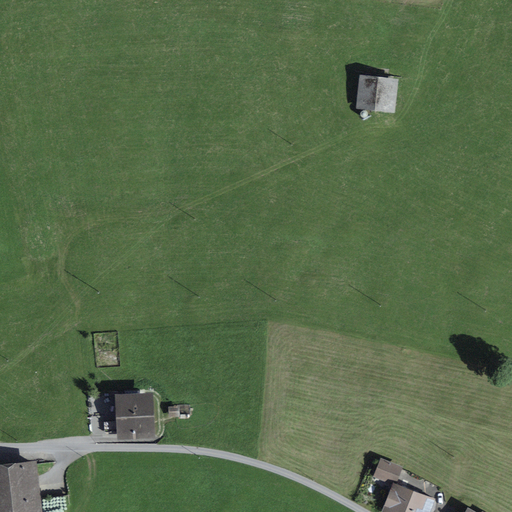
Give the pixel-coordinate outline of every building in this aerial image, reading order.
[(394,83),(362,79),(359,108),(380,110),(379,118),(387,119),(388,111),(391,111),(394,83)] [(27,237),(33,256),(55,250),(49,231),(27,237)] [(123,431),(123,433),(149,432),(147,399),(121,400),(122,422),(119,423),(119,421),(104,422),(105,432),(123,431)] [(399,468),(382,461),(377,475),(393,482),(399,468)] [(0,511),(38,509),(34,464),(0,467),(0,511)] [(394,511),(427,511),(432,502),(427,500),(429,494),(422,491),(421,494),(416,492),(415,495),(394,487),(387,505),(391,507),(389,510),(394,511)]
